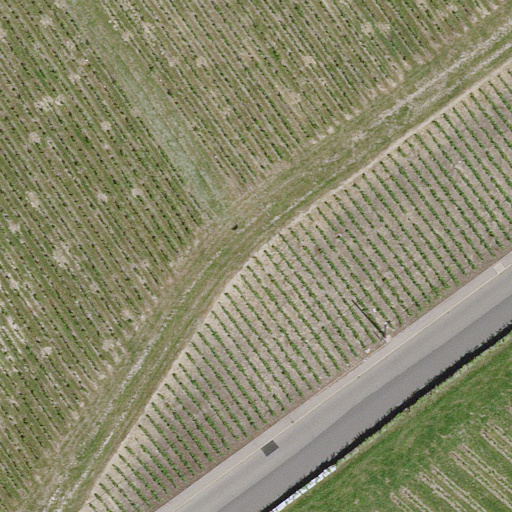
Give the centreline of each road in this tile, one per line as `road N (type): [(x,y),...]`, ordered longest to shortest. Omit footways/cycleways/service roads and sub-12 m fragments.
road 1 (track): [(511,34),(212,271),(53,511)]
road 2 (tertiary): [(511,296),(219,511)]
